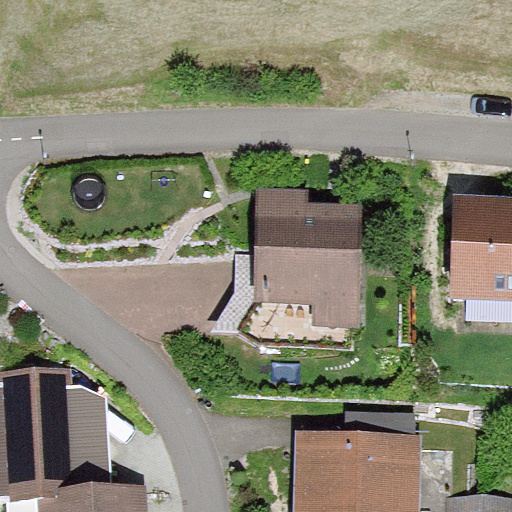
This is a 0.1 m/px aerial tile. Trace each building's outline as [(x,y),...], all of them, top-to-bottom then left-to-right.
[(310,191),(258,190),(256,309),(315,309),(315,329),(360,330),(362,208),(309,207),(310,191)] [(511,199),(455,198),(453,303),(511,302),(511,199)] [(59,490),(112,487),(108,402),(82,388),(76,388),(75,369),(0,372),(0,500),(38,499),(60,498),(59,490)] [(351,435),(298,434),(296,511),(417,511),(419,438),(415,438),(415,414),(351,413),(351,435)] [(38,499),(38,511),(148,511),(148,486),(112,487),(59,490),(60,498),(38,499)] [(511,511),(511,500),(449,499),(448,511),(511,511)]
